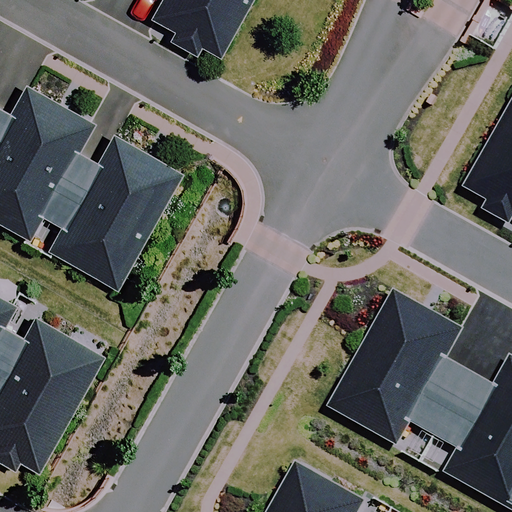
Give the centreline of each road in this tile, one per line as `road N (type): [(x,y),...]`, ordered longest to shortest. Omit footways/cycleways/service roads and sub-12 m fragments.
road 1 (residential): [(129,511),(321,168)]
road 2 (residential): [(20,0),(321,168)]
road 3 (residential): [(321,168),(511,274)]
road 4 (residential): [(321,168),(418,0)]
